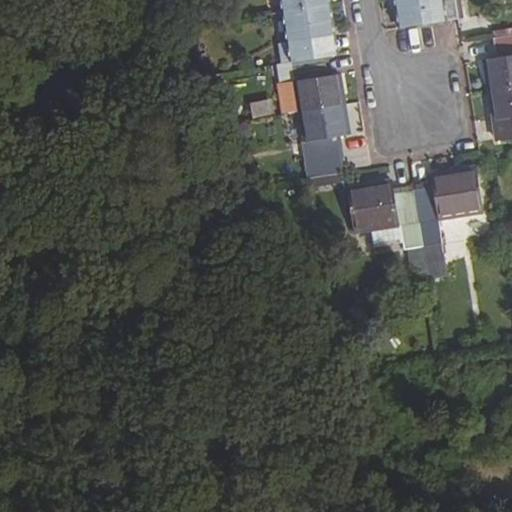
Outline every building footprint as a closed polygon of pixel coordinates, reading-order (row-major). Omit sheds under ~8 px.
[(328,0),(281,0),(284,12),(329,5),(328,0)] [(444,0),(442,0),(441,0),(395,0),(400,28),(456,20),(452,0),(444,0)] [(334,33),(329,5),(284,12),(292,62),(325,58),(322,35),(334,33)] [(511,85),(511,35),(491,39),(494,57),(484,58),(489,90),(511,85)] [(328,75),(325,58),(292,62),(300,111),(342,104),(338,73),(328,75)] [(511,137),(511,85),(489,90),(496,140),(511,137)] [(347,135),(342,104),(300,111),(310,178),(342,173),(337,137),(347,135)] [(347,135),(350,163),(369,161),(367,133),(347,135)] [(432,186),(413,189),(422,246),(441,243),(438,218),(482,211),(475,169),(430,175),(432,186)] [(422,246),(413,189),(393,192),(391,182),(347,188),(354,231),(398,225),(402,249),(422,246)] [(446,275),(441,243),(422,246),(427,278),(446,275)]
